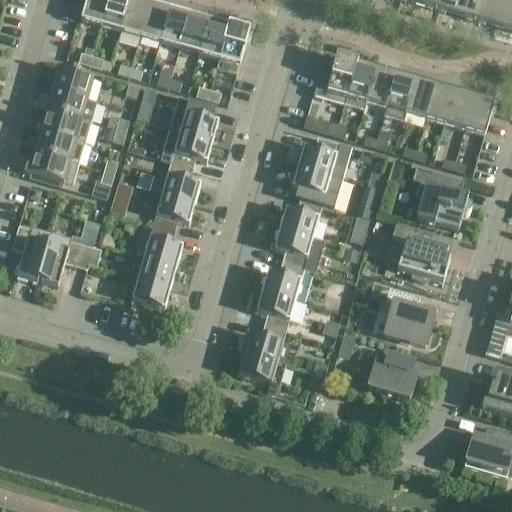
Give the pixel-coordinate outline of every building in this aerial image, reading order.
[(85,0),(79,25),(99,31),(108,0),(85,0)] [(122,0),(108,0),(99,31),(119,36),(129,2),(122,0)] [(416,0),(414,8),(433,13),(437,0),(416,0)] [(437,0),(433,13),(453,19),(458,0),(437,0)] [(458,0),(453,19),(473,25),(479,0),(458,0)] [(479,0),(473,25),(492,30),(501,0),(479,0)] [(511,0),(501,0),(492,30),(511,35),(511,0)] [(129,2),(119,36),(117,46),(136,52),(139,42),(148,7),(129,2)] [(148,7),(139,42),(158,48),(168,13),(148,7)] [(168,13),(158,48),(178,53),(188,19),(168,13)] [(188,19),(178,53),(198,59),(207,24),(188,19)] [(207,24),(198,59),(217,64),(227,30),(207,24)] [(227,30),(217,64),(238,71),(248,36),(227,30)] [(79,59),(77,69),(88,72),(93,54),(85,52),(83,60),(79,59)] [(93,54),(88,72),(99,75),(102,65),(92,62),(94,54),(93,54)] [(343,109),(345,101),(355,67),(334,60),(329,78),(319,75),(311,100),(343,109)] [(355,67),(345,101),(364,107),(374,72),(355,67)] [(119,70),(116,80),(127,83),(130,73),(119,70)] [(374,72),(364,107),(384,112),(394,78),(374,72)] [(56,73),(49,94),(86,105),(92,83),(56,73)] [(130,73),(127,83),(138,86),(141,76),(130,73)] [(394,78),(384,112),(382,120),(401,126),(404,118),(414,83),(394,78)] [(158,81),(155,91),(166,94),(169,84),(158,81)] [(414,83),(404,118),(423,124),(433,89),(414,83)] [(169,84),(166,94),(177,97),(180,87),(169,84)] [(124,101),(134,104),(137,92),(127,89),(124,101)] [(433,89),(423,124),(443,129),(453,95),(433,89)] [(197,92),(194,102),(205,105),(208,95),(197,92)] [(49,94),(43,115),(80,125),(86,105),(49,94)] [(208,95),(205,105),(216,109),(219,99),(208,95)] [(453,95),(443,129),(462,135),(472,100),(453,95)] [(472,100),(462,135),(483,141),(493,106),(472,100)] [(175,137),(176,137),(212,148),(212,147),(211,147),(217,127),(206,124),(209,113),(186,106),(177,104),(168,135),(175,137)] [(138,112),(135,124),(144,126),(147,114),(138,112)] [(43,115),(37,136),(83,149),(89,128),(80,125),(43,115)] [(302,133),(333,142),(336,130),(305,121),(302,133)] [(117,124),(114,135),(124,138),(128,126),(117,124)] [(336,130),(333,142),(341,144),(345,132),(336,130)] [(111,147),(121,150),(124,138),(114,135),(111,147)] [(168,135),(159,166),(168,169),(191,176),(194,165),(205,168),(211,148),(212,148),(176,137),(175,137),(168,135)] [(37,136),(31,156),(77,170),(83,149),(37,136)] [(361,150),(372,153),(374,145),(364,142),(361,150)] [(294,171),(330,182),(330,181),(329,181),(338,150),(315,143),(312,154),(301,151),(296,171),(294,171)] [(374,145),(372,153),(383,156),(385,148),(374,145)] [(400,162),(411,165),(414,156),(403,153),(400,162)] [(25,178),(62,188),(70,191),(77,170),(31,156),(25,178)] [(414,156),(411,165),(422,168),(425,159),(414,156)] [(440,173),(450,176),(453,168),(442,164),(440,173)] [(105,165),(102,177),(112,180),(116,168),(105,165)] [(392,166),(390,174),(406,178),(408,171),(392,166)] [(453,168),(450,176),(461,179),(464,171),(453,168)] [(145,196),(194,210),(193,209),(199,189),(188,186),(191,176),(168,169),(165,180),(162,179),(159,179),(156,181),(152,186),(150,189),(148,196),(145,196)] [(300,195),(297,206),(320,213),(320,212),(332,216),(340,185),(330,182),(294,171),(294,172),(295,172),(289,192),(300,195)] [(461,219),(463,220),(464,220),(466,220),(466,219),(467,218),(468,218),(469,216),(469,215),(469,214),(469,213),(468,212),(467,211),(467,210),(466,210),(460,208),(461,202),(457,201),(461,187),(414,173),(410,186),(418,189),(414,200),(422,203),(416,224),(456,236),(461,219)] [(99,188),(109,191),(112,180),(102,177),(99,188)] [(369,178),(366,192),(377,196),(381,181),(369,178)] [(29,191),(26,202),(37,206),(38,206),(41,195),(29,191)] [(364,192),(361,201),(375,204),(377,196),(366,192),(364,192)] [(153,221),(150,231),(173,238),(176,227),(187,230),(193,210),(194,211),(194,210),(145,196),(145,197),(148,198),(146,205),(146,209),(146,214),(148,218),(150,220),(153,221)] [(112,203),(108,217),(122,221),(126,208),(112,203)] [(276,233),(276,234),(311,244),(311,243),(320,213),(297,206),(294,216),(283,213),(278,233),(276,233)] [(358,209),(355,221),(369,225),(372,214),(358,209)] [(354,222),(351,235),(364,238),(368,226),(354,222)] [(441,288),(448,266),(443,264),(445,257),(433,253),(437,240),(394,228),(390,244),(403,247),(395,274),(412,279),(411,282),(424,287),(425,283),(441,288)] [(141,262),(140,262),(176,272),(177,272),(175,271),(181,251),(170,248),(173,238),(150,231),(142,262),(141,262)] [(34,287),(35,288),(46,248),(49,238),(33,233),(29,235),(17,232),(10,255),(21,258),(15,280),(35,286),(34,287)] [(84,232),(79,250),(80,250),(90,253),(95,235),(84,232)] [(282,258),(279,268),(302,275),(315,278),(324,247),(311,243),(311,244),(276,234),(277,235),(272,255),(282,258)] [(102,237),(98,249),(112,253),(113,248),(108,238),(102,237)] [(46,248),(35,288),(36,288),(36,286),(56,292),(62,270),(73,273),(80,250),(79,250),(68,247),(66,243),(49,238),(46,248)] [(80,250),(73,273),(85,276),(87,271),(91,253),(90,253),(80,250)] [(91,253),(87,271),(94,273),(99,255),(91,253)] [(343,253),(340,264),(356,268),(359,257),(358,257),(346,254),(343,253)] [(134,283),(134,284),(170,295),(170,294),(169,293),(175,273),(176,273),(176,272),(140,262),(140,263),(141,263),(135,284),(134,283)] [(259,295),(258,296),(295,306),(293,305),(302,275),(279,268),(276,279),(266,276),(260,296),(259,295)] [(360,282),(357,295),(368,298),(372,286),(360,282)] [(129,305),(131,306),(163,315),(169,295),(170,295),(134,284),(134,285),(135,285),(129,305)] [(339,287),(335,301),(348,305),(352,291),(339,287)] [(264,320),(261,331),(284,337),(293,307),(294,307),(295,306),(258,296),(258,297),(259,297),(254,317),(264,320)] [(423,351),(432,322),(414,317),(418,306),(387,297),(382,314),(389,316),(382,339),(398,344),(398,346),(406,349),(407,346),(423,351)] [(489,337),(490,337),(509,343),(511,331),(511,304),(510,304),(508,313),(497,310),(489,337)] [(325,326),(322,338),(333,341),(337,329),(325,326)] [(241,358),(283,371),(288,354),(287,351),(285,349),(281,347),(284,337),(261,331),(258,341),(248,338),(242,358),(241,358)] [(342,339),(339,349),(350,352),(353,342),(342,339)] [(268,388),(265,399),(274,402),(283,371),(241,358),(240,359),(242,359),(236,379),(268,388)] [(407,406),(415,379),(409,378),(412,366),(386,358),(382,370),(373,367),(366,394),(379,398),(378,402),(393,406),(394,403),(407,406)] [(307,391),(308,392),(319,395),(326,370),(306,364),(303,376),(310,378),(307,391)] [(511,423),(511,375),(497,371),(491,392),(485,390),(478,413),(511,423)] [(511,439),(484,432),(481,442),(471,439),(462,472),(504,484),(505,480),(508,482),(511,480),(511,439)]
